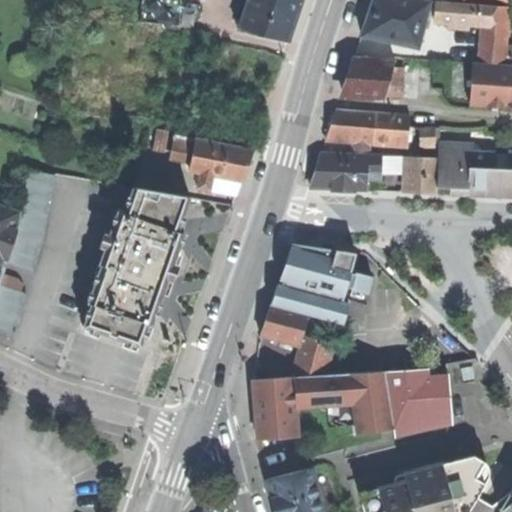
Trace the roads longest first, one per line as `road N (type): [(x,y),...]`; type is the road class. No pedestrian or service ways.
road 1 (secondary): [(265,212),(190,436)]
road 2 (secondary): [(331,0),(265,212)]
road 3 (residential): [(190,436),(49,392),(0,367)]
road 4 (residential): [(265,212),(459,219)]
road 5 (unknown): [(10,372),(75,197)]
road 6 (residential): [(459,219),(475,310),(511,370)]
